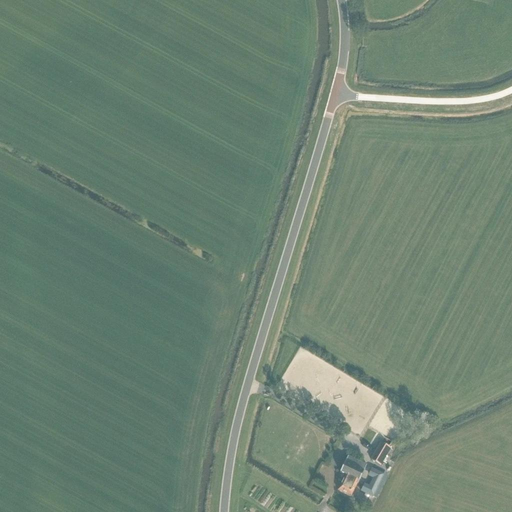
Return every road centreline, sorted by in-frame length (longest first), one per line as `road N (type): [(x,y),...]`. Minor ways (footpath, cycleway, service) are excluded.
road 1 (tertiary): [(223,511),(246,386),(334,95)]
road 2 (unclassified): [(334,95),(472,102),(511,91)]
